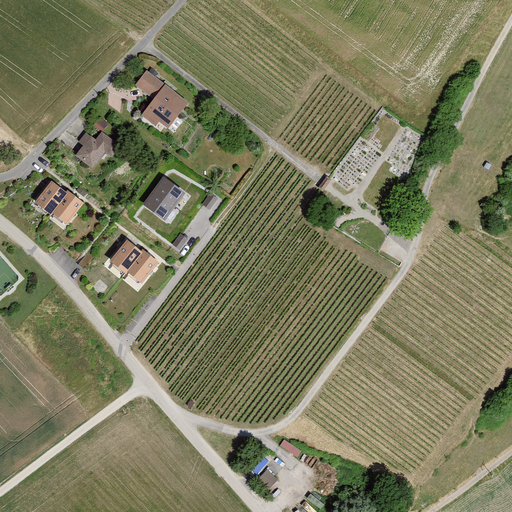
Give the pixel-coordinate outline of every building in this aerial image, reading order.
[(154,99),(165,84),(147,70),(135,85),(154,99)] [(190,102),(165,84),(154,99),(142,115),(156,126),(159,122),(169,130),(190,102)] [(101,117),(95,124),(104,131),(110,124),(101,117)] [(77,155),(92,167),(104,151),(112,157),(121,145),(102,130),(95,139),(86,131),(78,142),(84,146),(77,155)] [(142,204),(165,221),(186,194),(163,176),(142,204)] [(66,192),(52,181),(35,203),(51,215),(53,213),(68,194),(66,192)] [(66,192),(68,194),(53,213),(67,224),(84,203),(68,191),(66,192)] [(210,193),(202,204),(210,210),(218,199),(210,193)] [(180,234),(172,244),(180,250),(188,239),(180,234)] [(144,255),(128,244),(114,262),(129,275),(130,273),(144,255)] [(145,254),(144,255),(130,273),(144,284),(160,265),(145,254)] [(299,457),(303,450),(285,438),(280,445),(299,457)] [(269,468),(260,477),(271,487),(279,478),(269,468)]
